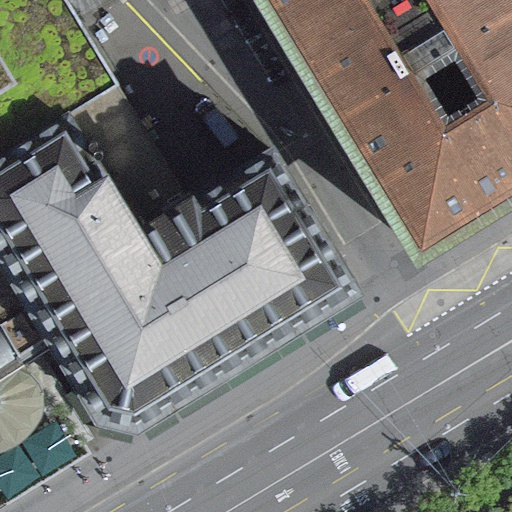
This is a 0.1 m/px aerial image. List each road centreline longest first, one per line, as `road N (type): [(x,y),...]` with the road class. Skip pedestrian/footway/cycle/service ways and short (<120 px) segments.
road 1 (residential): [(420,360),(287,135),(191,0)]
road 2 (primary): [(420,360),(168,511)]
road 3 (primary): [(305,511),(511,394)]
